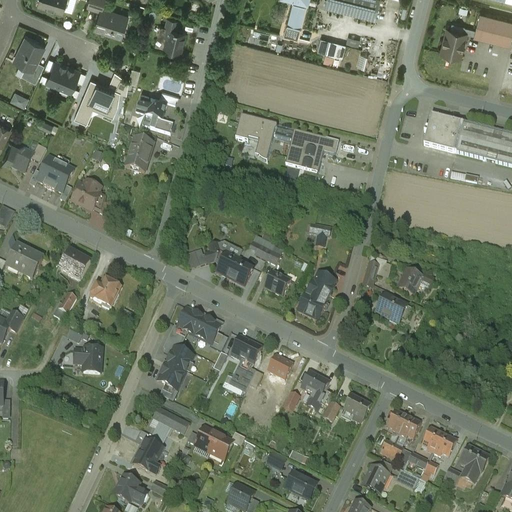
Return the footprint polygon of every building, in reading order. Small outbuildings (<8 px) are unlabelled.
[(39,0),(38,4),(47,6),(46,7),(63,12),(66,0),(39,0)] [(298,0),(298,3),(293,1),(287,24),(300,27),(306,5),(305,5),(306,0),(304,0),(298,0)] [(379,0),(326,0),(325,5),(374,18),(379,0)] [(126,16),(102,9),(96,28),(111,33),(112,30),(121,33),(126,16)] [(511,33),(511,20),(479,12),(475,30),(473,36),(509,45),(511,33)] [(178,21),(167,18),(165,27),(166,28),(166,27),(176,30),(178,21)] [(176,30),(166,27),(166,28),(164,36),(167,37),(164,47),(181,51),(185,33),(178,31),(178,30),(176,30)] [(475,30),(464,27),(462,29),(461,32),(466,34),(473,36),(475,30)] [(461,32),(447,29),(441,52),(460,57),(466,34),(461,32)] [(44,47),(26,38),(19,52),(20,53),(16,61),(32,69),(27,78),(35,82),(44,65),(37,61),(44,47)] [(337,54),(339,40),(321,38),(319,52),(337,54)] [(325,62),(333,64),(334,57),(326,55),(325,62)] [(49,59),(45,68),(52,71),(55,62),(49,59)] [(68,66),(56,61),(55,62),(52,71),(49,78),(47,82),(59,87),(68,66)] [(79,71),(68,66),(59,87),(70,92),(71,92),(73,88),(75,81),(79,72),(79,71)] [(138,83),(140,71),(133,70),(131,82),(138,83)] [(86,75),(79,72),(75,81),(82,84),(86,75)] [(126,95),(129,83),(115,72),(108,88),(121,93),(120,94),(126,95)] [(49,78),(42,75),(39,81),(46,84),(47,82),(49,78)] [(118,107),(120,94),(121,93),(108,88),(91,80),(74,119),(87,125),(94,110),(114,118),(118,107)] [(79,91),(73,88),(71,92),(70,92),(70,94),(77,97),(79,91)] [(168,103),(141,95),(136,114),(145,117),(153,120),(152,123),(159,125),(159,122),(162,122),(168,103)] [(464,125),(431,116),(424,146),(456,155),(464,125)] [(277,127),(241,118),(235,140),(248,143),(249,140),(259,143),(256,155),(268,158),(273,141),(275,132),(277,130),(277,127)] [(10,130),(0,125),(0,145),(1,146),(10,130)] [(511,137),(464,125),(456,155),(511,168),(511,137)] [(327,140),(277,127),(277,130),(275,132),(273,141),(290,145),(285,165),(318,174),(323,153),(327,140)] [(137,140),(134,149),(132,149),(129,159),(131,159),(127,169),(144,174),(154,145),(137,140)] [(338,143),(327,140),(323,153),(335,156),(338,143)] [(33,156),(11,146),(3,164),(11,168),(12,167),(25,174),(31,161),(34,157),(33,156)] [(47,151),(38,147),(33,156),(34,157),(31,161),(39,165),(47,151)] [(95,152),(92,161),(101,163),(104,154),(95,152)] [(38,183),(45,186),(44,188),(55,194),(56,192),(63,195),(67,188),(74,172),(49,160),(42,176),(38,183)] [(479,178),(453,172),(452,179),(477,185),(479,178)] [(38,183),(42,176),(36,173),(30,186),(35,189),(38,183)] [(93,186),(87,183),(86,183),(84,181),(81,187),(90,191),(93,186)] [(81,187),(80,186),(80,188),(78,188),(76,192),(77,194),(72,204),(82,209),(85,208),(102,216),(105,199),(100,196),(99,194),(101,190),(93,186),(90,191),(81,187)] [(72,191),(67,188),(63,195),(60,201),(66,204),(72,191)] [(0,226),(7,230),(15,214),(4,208),(0,214),(0,226)] [(310,235),(318,236),(316,246),(328,248),(332,228),(312,224),(310,235)] [(240,262),(220,252),(218,245),(209,248),(211,254),(205,256),(208,265),(214,263),(220,266),(216,274),(244,288),(253,271),(239,264),(240,262)] [(271,253),(260,247),(255,257),(266,262),(271,253)] [(43,261),(17,248),(8,266),(25,274),(24,277),(32,281),(43,261)] [(206,266),(201,251),(194,254),(199,268),(206,266)] [(90,264),(70,253),(60,271),(73,278),(75,275),(82,279),(90,264)] [(281,257),(271,253),(266,262),(276,267),(281,257)] [(385,266),(372,262),(370,261),(368,267),(378,270),(378,271),(383,273),(385,266)] [(378,270),(368,267),(366,274),(376,277),(378,271),(378,270)] [(421,279),(408,272),(399,290),(412,297),(421,279)] [(290,282),(272,273),(264,289),(283,298),(290,282)] [(376,277),(366,274),(363,286),(372,290),(376,277)] [(314,300),(305,295),(297,313),(307,317),(307,316),(318,322),(318,323),(327,306),(325,305),(329,297),(330,298),(334,291),(332,290),(335,283),(318,275),(314,284),(313,283),(312,284),(322,289),(321,293),(318,291),(314,300)] [(121,289),(104,280),(101,286),(97,284),(90,299),(94,301),(103,306),(102,307),(109,311),(110,309),(111,310),(114,303),(115,303),(119,296),(118,295),(121,289)] [(77,300),(68,295),(62,306),(60,305),(53,316),(59,320),(63,322),(77,300)] [(407,307),(385,297),(383,301),(383,300),(377,314),(390,321),(389,323),(396,326),(397,325),(398,325),(407,307)] [(225,327),(191,311),(181,332),(215,348),(225,327)] [(102,322),(84,312),(79,322),(97,332),(102,322)] [(24,320),(13,315),(7,325),(11,327),(9,331),(16,334),(24,320)] [(7,325),(0,321),(0,344),(2,346),(9,331),(11,327),(7,325)] [(90,336),(73,328),(68,339),(78,345),(81,339),(86,342),(90,336)] [(262,350),(240,338),(231,355),(243,361),(234,381),(235,381),(232,387),(246,394),(249,387),(251,384),(246,381),(251,371),(254,366),(262,350)] [(102,351),(85,349),(85,353),(75,352),(74,366),(84,366),(83,374),(100,375),(102,351)] [(174,349),(158,383),(178,393),(195,359),(174,349)] [(221,355),(213,370),(219,372),(226,357),(221,355)] [(293,366),(275,357),(267,373),(276,378),(269,393),(277,397),(284,382),(285,382),(293,366)] [(251,371),(246,381),(251,384),(256,373),(251,371)] [(251,384),(249,387),(256,391),(263,377),(256,373),(251,384)] [(329,385),(310,375),(301,391),(320,401),(329,385)] [(299,399),(291,395),(284,410),(292,414),(299,399)] [(370,407),(352,397),(344,412),(354,417),(352,421),(360,426),(362,422),(363,422),(370,407)] [(339,409),(331,405),(324,420),(332,424),(339,409)] [(189,427),(158,411),(153,421),(159,424),(156,432),(167,438),(171,431),(184,437),(189,427)] [(408,419),(395,412),(387,428),(398,434),(397,437),(399,438),(408,419)] [(421,425),(408,419),(399,438),(401,439),(402,436),(413,441),(421,425)] [(213,434),(204,430),(200,439),(195,448),(210,455),(219,436),(216,434),(213,434)] [(443,436),(430,430),(422,446),(433,451),(432,454),(434,455),(443,436)] [(149,444),(146,443),(134,466),(152,475),(156,468),(154,467),(163,451),(161,450),(167,438),(156,432),(152,439),(149,444)] [(152,439),(141,433),(139,438),(146,443),(149,444),(152,439)] [(200,439),(192,435),(187,444),(195,448),(200,439)] [(245,440),(235,435),(231,443),(233,444),(233,445),(241,449),(245,440)] [(219,436),(210,455),(224,462),(233,445),(233,444),(231,443),(224,440),(223,438),(219,436)] [(443,436),(434,455),(436,456),(437,453),(448,459),(456,443),(443,436)] [(395,447),(386,443),(382,451),(391,455),(395,447)] [(404,451),(395,447),(391,455),(400,459),(404,451)] [(489,458),(469,448),(461,465),(467,468),(461,479),(474,485),(479,474),(481,475),(489,458)] [(190,460),(179,455),(176,461),(187,467),(190,460)] [(285,464),(271,457),(266,466),(281,473),(285,464)] [(310,463),(305,460),(302,465),(308,468),(310,463)] [(429,464),(420,460),(416,468),(425,472),(429,464)] [(438,469),(429,464),(425,472),(434,477),(438,469)] [(389,476),(372,468),(362,488),(379,497),(389,476)] [(460,476),(449,471),(443,482),(455,487),(460,476)] [(419,481),(401,472),(397,480),(398,481),(398,480),(415,488),(413,492),(414,492),(419,481)] [(317,487),(293,475),(286,491),(309,503),(317,487)] [(140,486),(124,477),(121,483),(120,483),(117,489),(118,490),(114,497),(130,506),(137,491),(138,491),(140,486)] [(174,486),(158,478),(155,484),(171,492),(174,486)] [(155,484),(151,492),(168,500),(171,492),(155,484)] [(255,496),(237,487),(228,506),(240,511),(246,511),(252,502),(255,496)] [(511,489),(507,487),(503,494),(506,495),(504,499),(511,502),(511,489)] [(501,496),(493,492),(485,508),(493,511),(501,496)] [(255,511),(259,505),(252,502),(246,511),(255,511)] [(369,511),(370,510),(355,503),(350,511),(369,511)]
